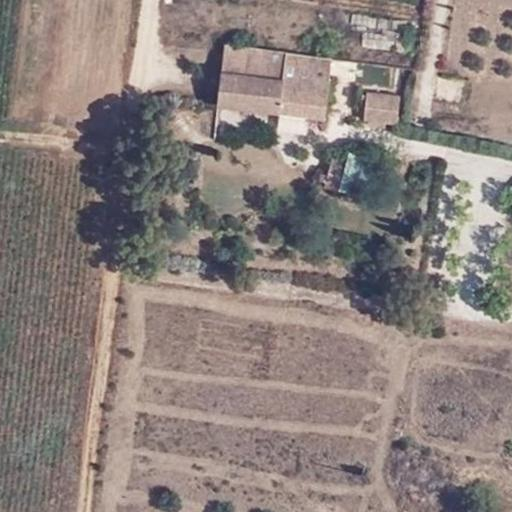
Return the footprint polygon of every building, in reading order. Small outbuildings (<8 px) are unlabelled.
[(226,20),(224,41),(308,52),(312,16),(260,11),(258,24),(226,20)] [(321,112),(329,54),(308,52),(224,41),(221,69),(282,76),(278,108),(321,112)] [(221,69),(217,100),(278,108),(282,76),(221,69)] [(397,93),(367,91),(364,121),(394,124),(397,93)] [(332,155),(323,184),(364,193),(373,156),(351,150),(349,159),(332,155)]
